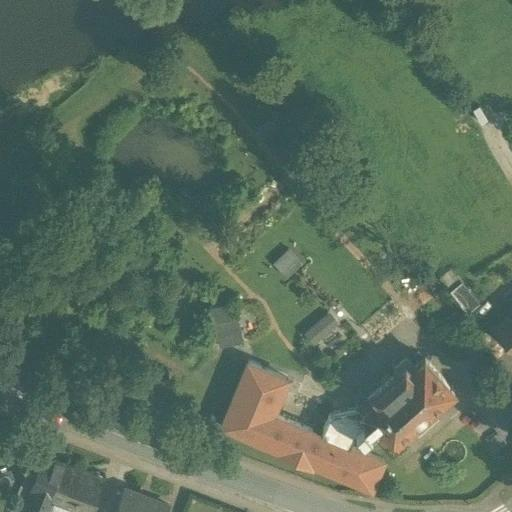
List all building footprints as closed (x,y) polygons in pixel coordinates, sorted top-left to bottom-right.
[(288,277),(303,261),(289,247),(273,264),(288,277)] [(479,304),(460,282),(449,292),(467,313),(479,304)] [(210,309),(220,347),(243,342),(233,303),(210,309)] [(511,309),(492,327),(511,349),(511,309)] [(337,325),(327,313),(303,334),(313,345),(337,325)] [(413,366),(405,357),(393,369),(396,372),(371,394),(371,395),(375,400),(361,412),(364,415),(358,421),(370,434),(376,429),(391,446),(412,428),(416,433),(437,414),(433,409),(453,390),(423,356),(413,366)] [(287,379),(247,362),(220,426),(279,451),(279,452),(312,466),(312,465),(371,489),(383,460),(349,446),(321,434),(272,414),(287,379)] [(363,441),(370,434),(358,421),(364,415),(361,412),(375,400),(371,395),(358,408),(329,414),(321,434),(349,446),(354,435),(356,434),(363,441)] [(62,466),(43,458),(23,511),(22,511),(48,511),(51,506),(49,501),(49,500),(62,466)] [(90,511),(102,481),(62,466),(49,500),(51,501),(52,496),(74,504),(72,509),(79,511),(90,511)] [(167,506),(166,507),(139,496),(139,495),(123,489),(114,511),(165,511),(168,506),(167,506)]
